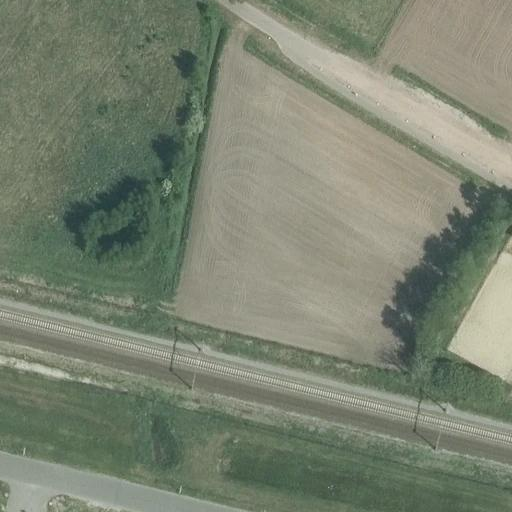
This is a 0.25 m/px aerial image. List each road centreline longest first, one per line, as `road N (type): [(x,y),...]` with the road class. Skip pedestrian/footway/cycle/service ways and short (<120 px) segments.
road 1 (track): [(511,168),(295,42)]
road 2 (unclassified): [(179,511),(0,467)]
